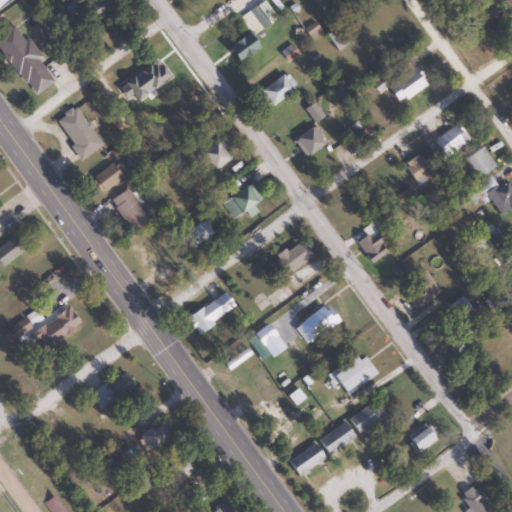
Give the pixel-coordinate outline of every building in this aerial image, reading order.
[(117,5),(113,0),(91,0),(83,7),(95,22),(117,5)] [(481,0),(466,17),(479,30),(496,13),(482,0),(481,0)] [(275,18),(261,1),(240,18),(254,35),(275,18)] [(321,35),(314,22),(303,29),(310,41),(321,35)] [(54,81),(26,40),(24,41),(13,25),(0,34),(0,50),(32,97),(54,81)] [(324,35),(334,52),(346,44),(336,28),(324,35)] [(225,46),(234,63),(258,50),(249,33),(225,46)] [(297,54),(290,44),(279,52),(286,62),(297,54)] [(121,86),(135,103),(168,77),(158,64),(151,70),(147,65),(121,86)] [(386,88),(398,105),(426,84),(414,68),(386,88)] [(267,108),(294,89),(283,74),(257,93),(267,108)] [(200,119),(190,103),(168,117),(179,133),(200,119)] [(100,146),(74,107),(53,121),(79,160),(100,146)] [(357,117),(351,114),(346,122),(351,125),(357,117)] [(441,161),(466,137),(452,123),(428,147),(441,161)] [(323,144),(311,127),(292,140),(304,157),(323,144)] [(196,155),(208,173),(232,157),(219,139),(196,155)] [(462,162),(478,179),(494,163),(478,147),(462,162)] [(415,185),(430,175),(417,154),(401,165),(415,185)] [(88,179),(97,193),(126,174),(116,160),(88,179)] [(255,212),(250,205),(259,198),(247,183),(221,205),(232,219),(242,211),(248,218),(255,212)] [(485,196),(496,210),(511,199),(501,183),(483,195),(479,189),(463,199),(469,207),(485,196)] [(149,220),(126,188),(108,202),(131,233),(149,220)] [(357,210),(347,198),(332,210),(342,223),(357,210)] [(219,229),(208,215),(180,237),(191,250),(219,229)] [(361,228),(365,236),(356,241),(368,263),(384,254),(378,244),(384,240),(373,221),(361,228)] [(157,268),(176,257),(160,232),(142,243),(157,268)] [(0,267),(22,250),(10,236),(0,244),(0,267)] [(439,292),(424,271),(399,289),(414,310),(439,292)] [(231,303),(219,291),(187,323),(199,336),(231,303)] [(306,344),(336,322),(324,305),(294,326),(306,344)] [(80,329),(69,310),(25,334),(35,353),(80,329)] [(253,335),(271,358),(284,348),(266,325),(253,335)] [(451,354),(471,343),(462,327),(442,338),(451,354)] [(373,377),(364,355),(326,371),(336,394),(373,377)] [(89,395),(99,411),(133,387),(122,372),(89,395)] [(372,401),(346,418),(357,435),(383,417),(372,401)] [(173,439),(162,421),(135,437),(146,455),(173,439)] [(316,439),(326,455),(353,438),(342,422),(316,439)] [(404,438),(416,454),(434,440),(421,424),(404,438)] [(297,478),(323,458),(311,443),(286,462),(297,478)] [(176,480),(195,472),(187,454),(168,462),(176,480)] [(468,511),(489,511),(473,488),(481,482),(470,467),(460,474),(464,480),(452,488),(468,511)] [(43,504),(49,511),(63,511),(52,497),(43,504)] [(207,511),(228,511),(222,502),(207,511)]
